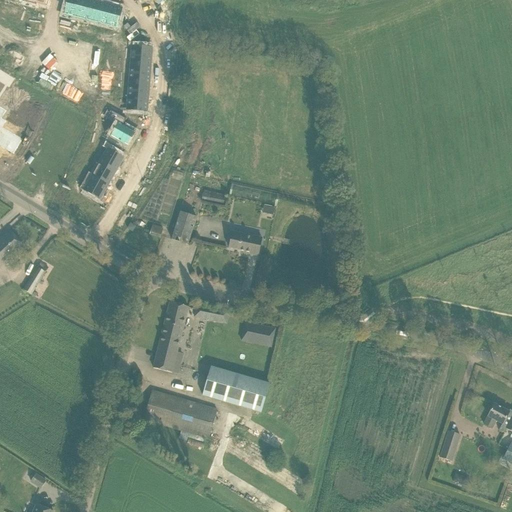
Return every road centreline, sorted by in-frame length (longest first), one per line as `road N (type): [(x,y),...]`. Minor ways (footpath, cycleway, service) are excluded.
road 1 (tertiary): [(511,368),(467,348),(149,276)]
road 2 (residential): [(94,247),(158,118),(157,37),(123,0)]
road 3 (unclassified): [(83,511),(149,276)]
